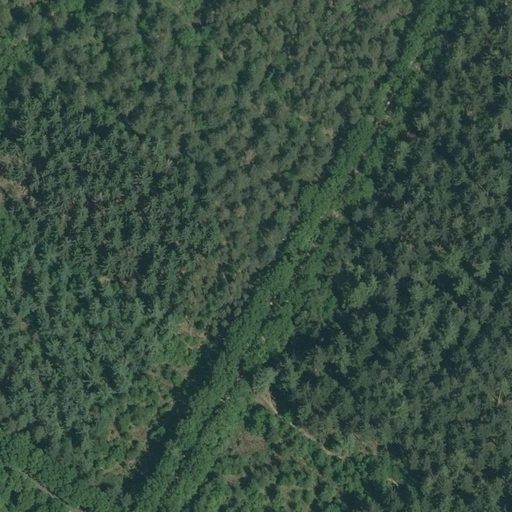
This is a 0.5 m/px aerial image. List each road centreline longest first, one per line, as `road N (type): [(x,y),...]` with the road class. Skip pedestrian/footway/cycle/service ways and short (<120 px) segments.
road 1 (track): [(355,173),(160,511)]
road 2 (track): [(458,0),(355,173)]
